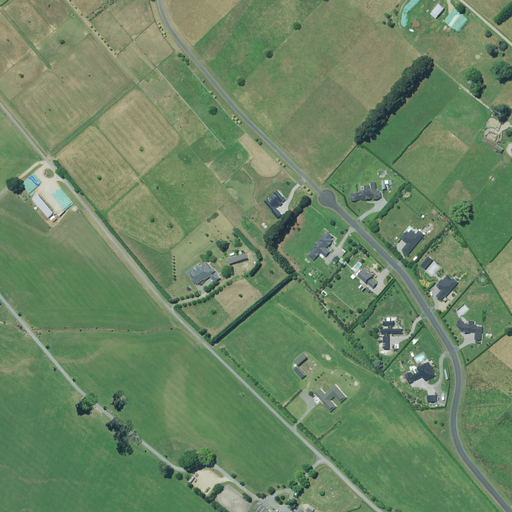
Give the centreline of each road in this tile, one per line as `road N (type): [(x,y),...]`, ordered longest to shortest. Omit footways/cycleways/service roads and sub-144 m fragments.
road 1 (residential): [(509,511),(456,438),(458,368),(404,274),(186,48),(161,0)]
road 2 (track): [(380,511),(157,295),(0,102)]
